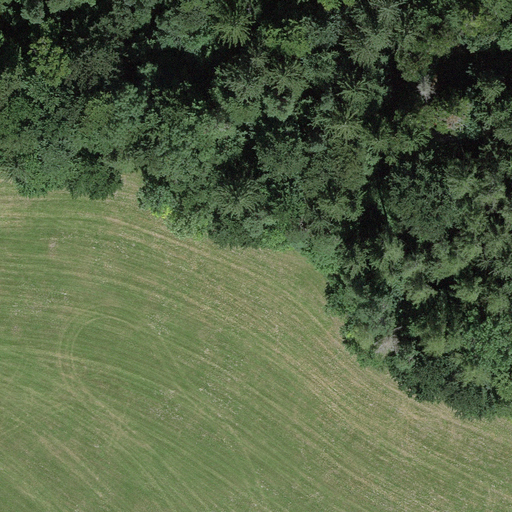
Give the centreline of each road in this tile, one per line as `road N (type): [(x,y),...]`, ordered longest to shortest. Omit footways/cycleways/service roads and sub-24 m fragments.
road 1 (track): [(0,152),(145,156),(511,298)]
road 2 (track): [(0,129),(78,115),(143,119),(282,152),(440,139),(511,119)]
